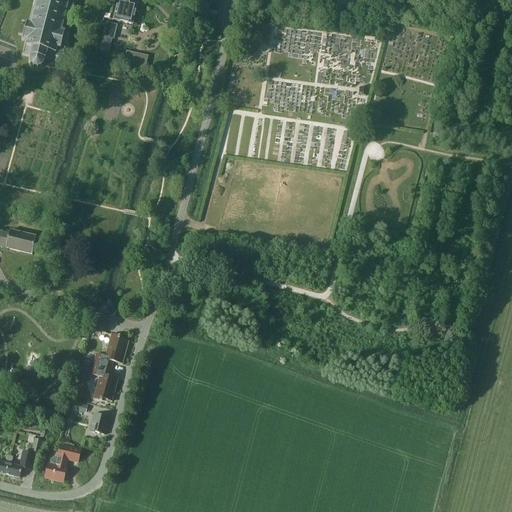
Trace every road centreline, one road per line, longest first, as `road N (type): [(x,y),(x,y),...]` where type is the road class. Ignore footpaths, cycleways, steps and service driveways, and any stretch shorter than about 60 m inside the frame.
road 1 (residential): [(144,329),(217,81),(226,0)]
road 2 (residential): [(0,486),(39,495),(90,487),(144,329)]
road 3 (residential): [(144,329),(0,282)]
